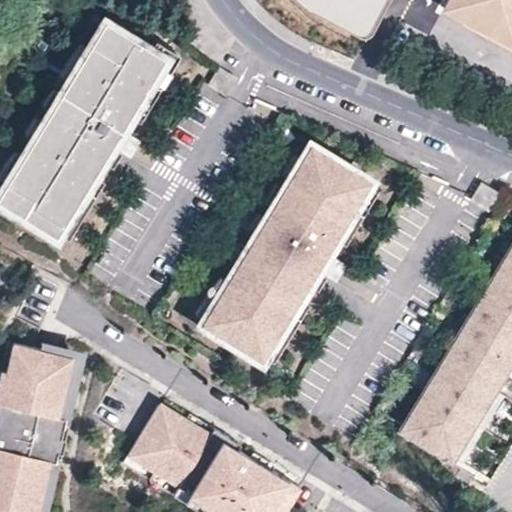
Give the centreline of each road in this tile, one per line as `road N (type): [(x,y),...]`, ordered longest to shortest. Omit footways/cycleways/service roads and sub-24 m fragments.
road 1 (residential): [(511,157),(274,52),(220,0)]
road 2 (unknown): [(489,147),(342,399)]
road 3 (unknown): [(274,52),(224,121),(136,277)]
